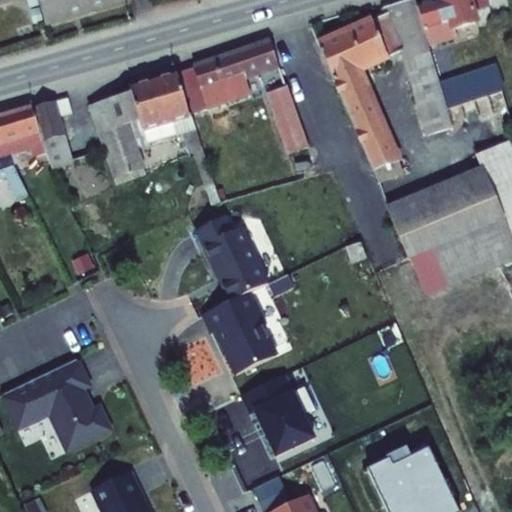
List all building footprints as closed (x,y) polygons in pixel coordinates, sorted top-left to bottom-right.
[(42,0),(48,13),(85,0),(42,0)] [(449,0),(450,1),(424,9),(436,49),(464,40),(460,32),(481,25),(477,13),(486,10),(483,0),(449,0)] [(495,8),(492,0),(483,0),(486,10),(495,8)] [(450,95),(445,78),(436,49),(424,9),(422,2),(390,16),(393,22),(410,60),(434,143),(462,132),(456,114),(450,95)] [(393,22),(378,29),(395,68),(410,60),(393,22)] [(484,33),(481,25),(460,32),(464,40),(484,33)] [(366,82),(395,68),(378,29),(326,53),(391,193),(414,183),(366,82)] [(250,78),(284,66),(275,41),(187,70),(203,112),(255,94),(250,78)] [(213,146),(204,115),(199,117),(182,70),(137,84),(140,91),(96,106),(119,176),(194,152),(213,146)] [(445,78),(450,95),(471,89),(466,72),(445,78)] [(450,95),(456,114),(511,95),(511,91),(507,77),(471,89),(450,95)] [(462,132),(500,120),(511,115),(511,95),(456,114),(462,132)] [(320,172),(310,142),(294,97),(274,103),(300,177),(302,183),(322,177),(320,172)] [(73,209),(99,198),(63,110),(38,118),(50,150),(73,209)] [(507,136),(511,133),(511,115),(500,120),(507,136)] [(50,150),(38,118),(0,129),(0,132),(4,143),(0,143),(0,160),(16,155),(36,148),(39,155),(50,150)] [(0,143),(4,143),(0,132),(0,183),(9,179),(21,202),(31,197),(16,169),(0,174),(0,173),(0,143)] [(213,146),(194,152),(200,168),(206,166),(220,201),(232,196),(213,146)] [(511,223),(511,146),(484,160),(491,175),(511,223)] [(16,169),(21,167),(16,155),(0,160),(0,173),(0,174),(16,169)] [(445,256),(511,226),(511,223),(491,175),(421,206),(445,256)] [(445,256),(421,206),(396,217),(419,267),(445,256)] [(271,282),(237,211),(202,228),(222,274),(224,274),(228,281),(226,282),(235,299),(264,285),(271,282)] [(511,226),(445,256),(419,267),(435,305),(511,273),(511,226)] [(206,313),(235,375),(292,349),(264,285),(235,299),(206,313)] [(84,353),(8,389),(25,424),(61,406),(68,419),(63,422),(75,446),(119,424),(107,400),(100,403),(90,383),(97,380),(84,353)] [(290,371),(247,392),(257,411),(261,409),(283,453),(321,434),(309,410),(321,405),(310,384),(299,389),(290,371)] [(454,511),(470,504),(437,430),(417,439),(420,446),(401,454),(398,447),(378,456),(386,475),(402,511),(454,511)] [(0,498),(17,489),(0,457),(0,498)] [(99,484),(113,511),(158,511),(150,496),(153,494),(138,465),(99,484)] [(280,477),(258,488),(270,511),(320,511),(307,487),(289,496),(280,477)]
